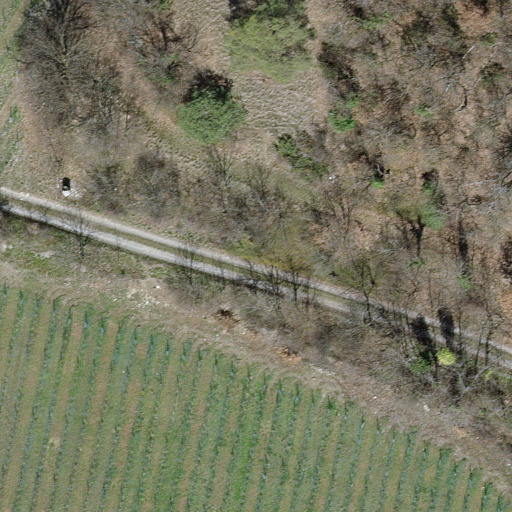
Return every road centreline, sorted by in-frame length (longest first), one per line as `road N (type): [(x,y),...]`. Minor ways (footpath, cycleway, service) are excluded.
road 1 (track): [(511,374),(0,213)]
road 2 (track): [(103,0),(149,121),(222,160),(511,282)]
